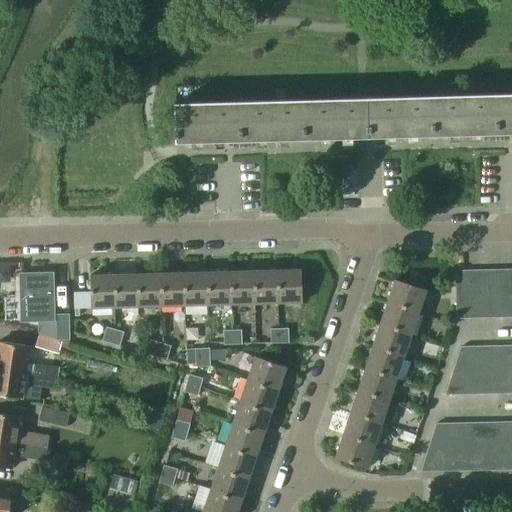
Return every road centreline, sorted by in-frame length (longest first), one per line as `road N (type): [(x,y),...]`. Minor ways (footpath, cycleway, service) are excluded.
road 1 (residential): [(0,238),(324,227),(371,237)]
road 2 (residential): [(295,467),(371,237)]
road 3 (residential): [(295,467),(366,490),(511,487)]
road 4 (residential): [(371,237),(511,233)]
